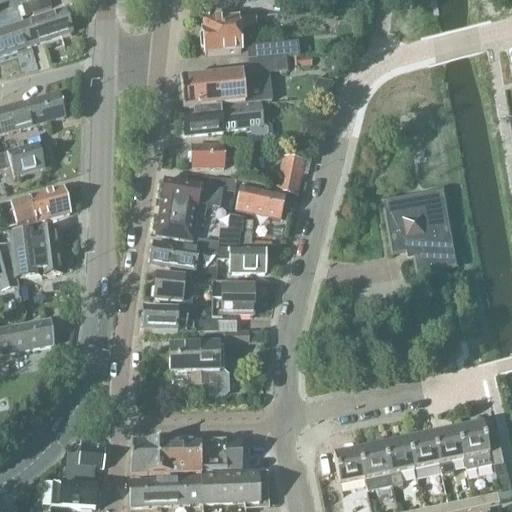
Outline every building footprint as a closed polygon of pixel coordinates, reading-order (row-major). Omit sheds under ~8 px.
[(26,19),(53,10),(50,0),(23,9),(26,19)] [(18,27),(26,51),(72,35),(64,12),(18,27)] [(204,58),(240,56),(238,31),(255,30),(255,20),(202,24),(204,58)] [(0,59),(26,51),(18,27),(0,32),(0,59)] [(297,44),(246,49),(247,66),(286,62),(286,61),(299,59),(297,44)] [(292,61),(293,70),(312,68),(311,59),(311,58),(292,61)] [(286,62),(247,66),(248,76),(179,84),(182,114),(272,104),(269,77),(287,75),(286,62)] [(0,138),(64,121),(57,97),(0,112),(0,138)] [(223,134),(245,131),(246,141),(251,145),(268,143),(272,139),(271,128),(266,125),(262,125),(260,108),(183,115),(185,139),(223,136),(223,134)] [(0,157),(0,174),(11,172),(13,181),(44,172),(37,147),(0,157)] [(223,172),(223,162),(232,162),(232,150),(191,150),(191,172),(223,172)] [(298,200),(305,164),(282,159),(274,195),(298,200)] [(219,211),(222,195),(202,191),(202,190),(163,184),(159,205),(161,205),(155,239),(193,245),(199,207),(219,211)] [(280,223),(285,199),(241,190),(236,214),(280,223)] [(0,219),(4,235),(70,217),(63,191),(0,208),(0,219)] [(455,269),(442,195),(383,205),(392,257),(413,254),(417,276),(455,269)] [(218,246),(218,247),(238,247),(239,232),(226,231),(219,231),(218,246)] [(36,235),(42,279),(63,276),(57,232),(36,235)] [(15,283),(42,279),(36,235),(9,238),(15,283)] [(217,259),(218,252),(218,247),(218,246),(197,243),(196,249),(194,249),(193,252),(153,246),(149,268),(195,276),(198,256),(217,259)] [(7,260),(5,252),(0,253),(0,284),(2,293),(15,290),(7,260)] [(217,259),(217,263),(229,263),(229,277),(264,277),(264,252),(230,252),(218,252),(217,259)] [(205,276),(205,282),(217,283),(217,271),(211,271),(205,276)] [(191,307),(193,282),(183,282),(183,280),(156,278),(154,305),(183,307),(184,306),(191,307)] [(252,320),(252,289),(222,289),(222,299),(213,299),(212,325),(196,325),(196,337),(216,336),(216,325),(227,325),(227,320),(252,320)] [(209,311),(197,311),(197,323),(209,323),(209,311)] [(177,326),(177,314),(143,313),(142,336),(150,337),(150,338),(193,338),(193,326),(177,326)] [(0,358),(53,349),(50,324),(0,332),(0,358)] [(190,390),(210,390),(209,399),(223,399),(227,396),(227,379),(223,375),(214,375),(213,361),(210,361),(209,350),(224,350),(249,349),(249,335),(224,336),(224,338),(205,338),(206,348),(169,350),(170,378),(189,377),(190,390)] [(457,432),(463,463),(466,475),(503,467),(497,442),(496,436),(485,438),(482,427),(457,432)] [(451,466),(463,463),(457,432),(432,438),(439,468),(441,480),(452,479),(451,466)] [(414,474),(439,468),(432,438),(407,443),(414,474)] [(400,477),(414,474),(407,443),(383,448),(392,491),(402,489),(400,477)] [(195,448),(195,444),(132,446),(130,479),(201,477),(201,474),(240,473),(240,445),(211,445),(211,448),(195,448)] [(102,472),(104,452),(97,452),(97,448),(80,446),(80,451),(81,451),(80,461),(68,460),(66,486),(91,488),(92,471),(102,472)] [(367,496),(392,491),(383,448),(358,453),(365,484),(367,496)] [(339,489),(365,484),(358,453),(333,458),(339,489)] [(201,482),(202,509),(202,511),(258,509),(257,476),(206,478),(206,482),(201,482)] [(505,481),(497,483),(500,496),(508,495),(505,481)] [(202,509),(201,482),(129,485),(130,511),(202,509)] [(50,511),(65,511),(94,511),(96,492),(52,489),(50,511)] [(497,497),(472,502),(473,511),(499,506),(497,497)] [(472,502),(448,507),(448,511),(471,511),(473,511),(472,502)]
